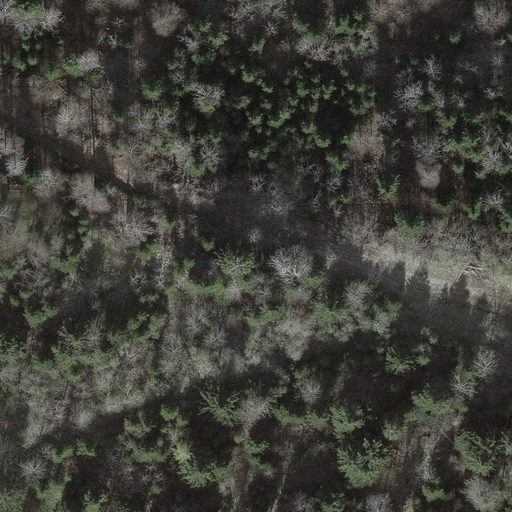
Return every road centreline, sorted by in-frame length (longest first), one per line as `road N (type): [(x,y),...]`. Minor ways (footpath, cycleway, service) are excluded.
road 1 (track): [(0,442),(116,415),(410,315),(458,285),(511,359)]
road 2 (track): [(0,108),(252,228),(458,285),(511,309)]
